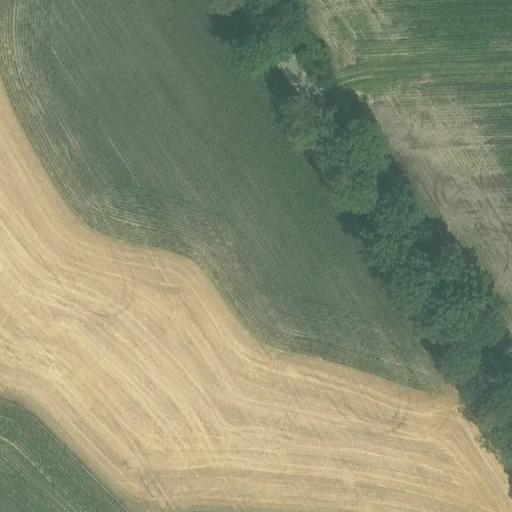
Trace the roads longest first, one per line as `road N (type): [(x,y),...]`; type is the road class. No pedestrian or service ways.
road 1 (unclassified): [(511,429),(244,0)]
road 2 (track): [(306,100),(360,76),(511,68)]
